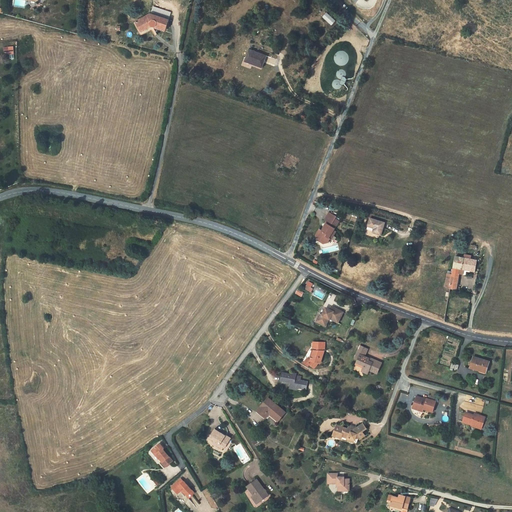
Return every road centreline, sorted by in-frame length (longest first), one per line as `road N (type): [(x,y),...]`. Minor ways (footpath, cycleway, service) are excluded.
road 1 (tertiary): [(287,259),(202,221),(46,190),(0,200)]
road 2 (residential): [(182,464),(166,437),(217,395),(305,270)]
road 3 (residential): [(371,37),(287,259)]
road 4 (tertiary): [(511,344),(440,327),(305,270)]
